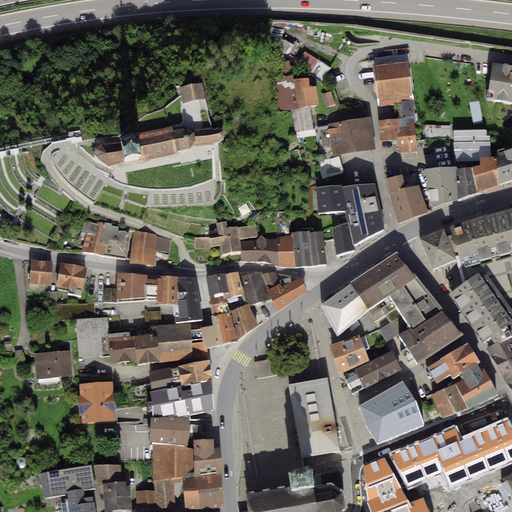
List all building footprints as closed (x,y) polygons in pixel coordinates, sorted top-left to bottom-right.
[(304,52),(296,65),(322,81),(330,69),(304,52)] [(407,59),(373,64),(378,105),(398,103),(399,118),(415,118),(407,59)] [(281,77),(277,78),(280,111),(291,109),(310,106),(318,105),(317,87),(309,87),(309,78),(294,79),(290,60),(280,62),(281,77)] [(511,65),(492,63),(486,101),(511,104),(511,65)] [(176,104),(198,99),(195,84),(173,89),(176,104)] [(331,92),(322,95),(326,107),(335,104),(331,92)] [(479,101),(470,103),(474,124),(483,123),(479,101)] [(310,106),(291,109),(294,132),(313,129),(310,106)] [(370,118),(328,125),(328,127),(318,128),(321,149),(332,147),(334,155),(375,148),(370,118)] [(415,118),(379,121),(380,140),(398,138),(399,153),(418,151),(415,118)] [(181,122),(87,144),(94,168),(132,159),(132,165),(182,152),(185,147),(218,141),(214,123),(181,122)] [(451,126),(424,125),(422,139),(451,138),(451,126)] [(487,130),(454,130),(456,159),(480,158),(492,157),(490,136),(487,136),(487,130)] [(497,157),(499,184),(511,179),(511,147),(504,150),(505,155),(497,157)] [(338,157),(317,163),(321,178),(342,172),(338,157)] [(499,184),(497,157),(492,157),(480,158),(480,165),(473,167),(477,193),(499,187),(499,184)] [(456,166),(459,199),(477,193),(473,167),(480,165),(480,158),(456,159),(456,166)] [(424,169),(433,207),(459,199),(456,166),(424,169)] [(401,175),(385,178),(399,223),(429,211),(419,185),(405,188),(401,175)] [(319,213),(345,211),(347,222),(331,227),(336,255),(355,249),(353,244),(384,229),(374,183),(341,187),(341,185),(317,187),(319,213)] [(511,207),(450,225),(453,234),(447,237),(444,228),(419,238),(432,270),(456,260),(453,253),(458,251),(465,281),(449,294),(483,343),(491,338),(494,344),(499,341),(511,337),(511,207)] [(256,211),(250,216),(254,221),(260,216),(256,211)] [(112,224),(84,219),(80,238),(85,239),(83,251),(105,255),(105,254),(126,258),(131,233),(126,232),(118,230),(118,227),(111,226),(112,224)] [(208,238),(194,238),(195,249),(210,248),(210,246),(220,245),(222,253),(241,251),(238,239),(258,236),(256,225),(237,228),(237,227),(227,227),(226,221),(216,223),(217,230),(207,231),(208,238)] [(156,235),(133,231),(130,262),(153,265),(155,250),(170,253),(171,241),(156,235)] [(309,231),(292,232),(292,236),(295,267),(326,264),(321,232),(309,233),(309,231)] [(279,265),(277,239),(266,240),(261,235),(257,240),(241,241),(242,261),(263,261),(279,265)] [(277,239),(279,265),(295,267),(292,236),(277,237),(277,239)] [(351,284),(367,309),(379,302),(390,322),(430,295),(396,254),(351,284)] [(53,262),(32,260),(29,282),(51,285),(53,262)] [(86,269),(60,264),(56,286),(82,291),(86,269)] [(238,271),(225,275),(229,291),(231,297),(244,294),(238,271)] [(275,272),(262,275),(270,299),(278,311),(307,291),(301,277),(282,286),(275,272)] [(147,276),(118,273),(117,289),(117,302),(145,298),(147,279),(147,276)] [(225,273),(205,277),(209,295),(226,292),(229,291),(225,275),(225,273)] [(261,273),(240,277),(244,294),(248,304),(249,306),(270,299),(262,275),(261,273)] [(177,276),(157,276),(157,280),(147,279),(145,298),(157,299),(157,303),(178,303),(177,276)] [(195,278),(177,276),(178,303),(178,315),(175,315),(175,324),(190,323),(203,322),(195,278)] [(351,284),(320,305),(338,337),(367,309),(351,284)] [(117,289),(104,288),(103,301),(117,302),(117,289)] [(57,291),(48,291),(49,306),(58,305),(57,291)] [(226,292),(209,295),(211,316),(231,312),(226,292)] [(390,322),(398,335),(407,347),(401,351),(408,363),(415,359),(417,363),(461,334),(430,295),(390,322)] [(75,320),(95,319),(94,303),(58,305),(59,321),(75,320)] [(248,304),(231,312),(237,341),(258,325),(249,306),(248,304)] [(151,326),(161,325),(161,311),(147,312),(147,310),(145,310),(145,326),(151,326)] [(207,326),(200,328),(204,348),(212,346),(237,341),(231,312),(211,316),(213,325),(207,326)] [(95,319),(75,320),(78,357),(110,355),(108,339),(110,338),(109,334),(108,318),(95,319)] [(398,335),(390,322),(379,328),(385,342),(398,335)] [(154,334),(159,362),(192,358),(190,323),(175,324),(161,325),(151,326),(154,334)] [(110,338),(108,339),(110,355),(111,363),(135,360),(133,336),(130,337),(129,332),(109,334),(110,338)] [(133,336),(135,360),(136,364),(159,362),(154,334),(133,336)] [(359,335),(329,346),(339,373),(369,360),(359,335)] [(494,344),(486,348),(496,365),(511,357),(511,337),(499,341),(494,344)] [(468,343),(427,367),(436,383),(450,374),(452,378),(461,373),(463,379),(481,370),(477,364),(480,362),(468,343)] [(70,351),(34,354),(35,378),(72,376),(70,351)] [(343,377),(351,395),(400,370),(392,351),(354,369),(355,372),(343,377)] [(511,357),(496,365),(506,383),(511,379),(511,357)] [(283,373),(280,358),(255,362),(258,378),(283,373)] [(209,359),(178,366),(178,367),(181,386),(210,380),(212,380),(209,359)] [(171,367),(149,372),(151,390),(181,386),(178,367),(171,369),(171,367)] [(463,379),(454,384),(468,409),(497,394),(484,368),(481,370),(463,379)] [(302,458),(340,452),(328,378),(289,385),(302,458)] [(181,386),(151,390),(149,390),(152,406),(151,417),(190,417),(189,415),(213,410),(210,380),(181,386)] [(403,380),(359,406),(367,427),(378,443),(424,425),(416,401),(403,380)] [(112,382),(79,384),(79,395),(77,395),(79,414),(81,414),(82,422),(115,420),(112,382)] [(454,384),(431,395),(441,417),(468,409),(454,384)] [(190,417),(151,417),(149,440),(154,442),(187,446),(190,417)] [(455,427),(392,456),(407,488),(443,472),(450,487),(511,459),(511,428),(508,420),(462,441),(455,427)] [(193,447),(194,477),(222,474),(221,447),(214,447),(213,439),(193,439),(193,447)] [(187,446),(154,442),(154,482),(173,480),(182,479),(194,477),(193,447),(187,446)] [(22,458),(19,458),(16,460),(16,464),(18,466),(20,468),(24,468),(26,465),(27,462),(26,459),(22,458)] [(409,503),(384,458),(363,466),(368,501),(371,511),(428,511),(423,497),(409,503)] [(340,511),(344,508),(342,489),(329,480),(314,483),(311,464),(287,468),(290,487),(248,494),(251,511),(340,511)] [(91,465),(40,473),(43,497),(66,493),(84,490),(95,489),(91,465)] [(121,465),(94,465),(96,483),(103,483),(122,482),(121,465)] [(194,477),(182,479),(185,509),(218,508),(221,507),(223,506),(222,474),(194,477)] [(173,480),(154,482),(154,491),(157,511),(175,510),(173,480)] [(122,482),(103,483),(105,511),(131,509),(130,487),(126,487),(126,481),(122,482)] [(66,493),(67,502),(85,499),(84,490),(66,493)] [(154,491),(136,491),(137,511),(157,511),(154,491)] [(67,502),(61,503),(62,509),(59,509),(59,511),(94,511),(93,498),(85,499),(67,502)]
